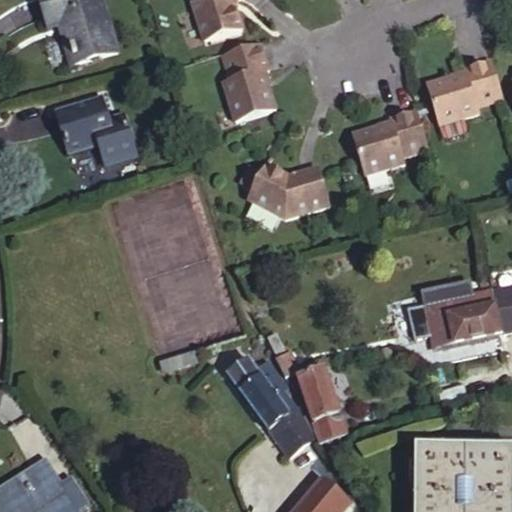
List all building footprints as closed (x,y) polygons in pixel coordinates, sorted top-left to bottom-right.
[(97,0),(34,0),(43,28),(58,24),(70,66),(112,54),(97,0)] [(231,0),(190,0),(186,9),(198,49),(236,37),(230,17),(227,18),(224,9),(227,8),(231,0)] [(255,50),(216,62),(224,88),(217,90),(229,130),(269,117),(262,92),(259,93),(256,79),(257,78),(263,76),(255,50)] [(500,104),(488,66),(461,75),(462,80),(463,82),(449,86),(449,84),(423,92),(436,132),(462,124),(459,117),(500,104)] [(102,98),(54,111),(67,156),(95,148),(101,170),(136,160),(124,114),(107,119),(102,98)] [(425,155),(413,117),(386,126),(388,130),(388,133),(375,137),(374,134),(349,142),(361,183),(387,175),(385,168),(425,155)] [(286,186),(263,175),(245,210),(282,229),(327,214),(314,177),(294,184),(295,187),(287,190),(286,186)] [(487,296),(467,301),(464,288),(437,295),(440,308),(426,311),(432,341),(435,352),(497,338),(487,296)] [(511,289),(487,296),(497,338),(511,334),(511,289)] [(426,311),(407,315),(414,345),(432,341),(426,311)] [(197,351),(175,358),(178,367),(201,360),(197,351)] [(175,358),(161,362),(164,372),(178,367),(175,358)] [(290,360),(276,365),(285,382),(296,378),(290,360)] [(255,372),(247,362),(226,377),(267,433),(269,431),(295,413),(282,394),(285,392),(266,364),(255,372)] [(325,373),(298,381),(318,443),(344,435),(334,404),(332,398),(325,373)] [(396,400),(368,406),(371,419),(399,413),(396,400)] [(368,406),(356,409),(359,422),(371,419),(368,406)] [(314,440),(295,413),(269,431),(276,441),(274,442),(287,460),(314,440)] [(456,442),(456,451),(472,450),(471,441),(456,442)] [(456,451),(414,452),(415,511),(511,511),(511,499),(511,449),(472,450),(456,451)] [(44,461),(32,469),(48,493),(61,485),(44,461)] [(0,511),(70,511),(77,507),(61,485),(48,493),(32,469),(0,491),(0,511)] [(319,479),(294,511),(337,511),(346,500),(319,479)]
